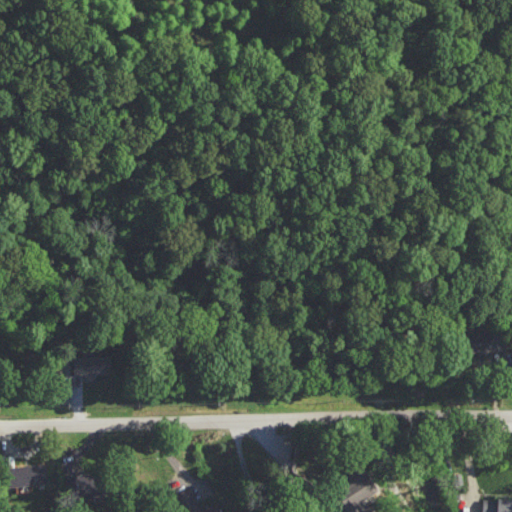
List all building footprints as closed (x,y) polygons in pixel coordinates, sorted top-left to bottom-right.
[(472,332),(473,352),(496,351),(495,331),(472,332)] [(109,373),(109,355),(74,356),(74,374),(109,373)] [(12,465),(12,485),(49,483),(48,463),(12,465)] [(354,474),(350,492),(347,505),(350,511),(364,511),(366,511),(385,511),(386,510),(388,510),(385,502),(384,505),(380,504),(381,499),(385,497),(373,470),(365,469),(354,474)] [(95,494),(94,473),(66,474),(67,495),(95,494)] [(197,511),(221,511),(217,501),(199,509),(191,490),(181,494),(187,510),(195,507),(197,511)] [(511,511),(511,497),(483,497),(482,511),(511,511)]
